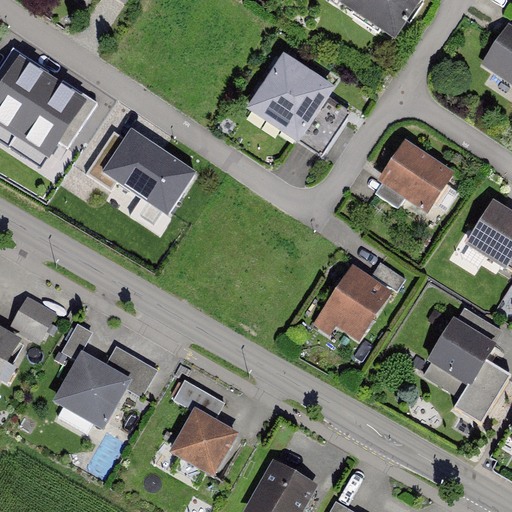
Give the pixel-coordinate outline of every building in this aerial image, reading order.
[(347,0),(397,36),(423,0),(347,0)] [(511,33),(510,31),(484,65),(511,86),(511,33)] [(16,47),(0,71),(0,143),(44,172),(61,146),(69,152),(102,103),(16,47)] [(337,93),(286,64),(253,121),(304,150),(337,93)] [(115,134),(87,176),(112,192),(117,184),(169,218),(196,176),(163,154),(157,162),(115,134)] [(456,181),(408,149),(381,189),(430,221),(456,181)] [(511,273),(511,221),(493,211),(470,252),(511,275),(511,273)] [(372,284),(354,272),(315,331),(337,346),(345,334),(363,346),(404,286),(381,271),(372,284)] [(27,303),(13,332),(45,347),(59,318),(27,303)] [(495,351),(454,326),(431,365),(472,390),(495,351)] [(0,327),(0,383),(25,344),(0,327)] [(116,352),(107,370),(134,383),(127,396),(145,404),(160,377),(116,352)] [(107,370),(83,358),(58,407),(108,433),(127,396),(134,383),(107,370)] [(183,383),(173,404),(194,416),(196,411),(217,423),(225,406),(183,383)] [(196,411),(194,416),(170,455),(214,481),(240,437),(217,423),(196,411)] [(305,511),(318,490),(275,464),(246,511),(305,511)]
